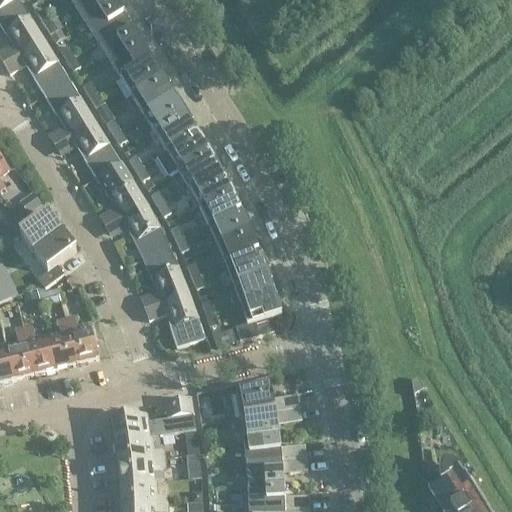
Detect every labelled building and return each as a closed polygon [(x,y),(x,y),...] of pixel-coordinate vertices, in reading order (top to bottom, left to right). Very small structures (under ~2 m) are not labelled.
[(0,0),(0,13),(19,2),(17,0),(0,0)] [(70,0),(76,8),(89,0),(70,0)] [(89,0),(76,8),(87,27),(117,8),(112,0),(89,0)] [(19,2),(0,13),(0,27),(6,37),(10,34),(17,46),(13,48),(19,58),(44,43),(19,2)] [(117,8),(87,27),(98,45),(131,25),(125,15),(123,16),(117,8)] [(44,28),(52,23),(45,13),(38,17),(44,28)] [(57,20),(52,23),(44,28),(56,46),(66,40),(61,32),(64,31),(57,20)] [(131,25),(98,45),(110,63),(140,44),(135,36),(137,35),(131,25)] [(19,58),(4,68),(10,78),(29,66),(36,77),(33,80),(45,99),(70,84),(44,43),(19,58)] [(140,44),(110,63),(121,82),(154,62),(147,52),(146,53),(140,44)] [(68,49),(61,54),(67,64),(75,60),(68,49)] [(81,71),(75,60),(67,64),(74,75),(81,71)] [(154,62),(121,82),(133,100),(163,81),(158,72),(160,71),(154,62)] [(163,81),(133,100),(145,119),(177,99),(171,89),(169,90),(163,81)] [(64,130),(70,140),(95,125),(70,84),(45,99),(57,119),(61,116),(68,128),(64,130)] [(90,101),(98,96),(91,86),(84,90),(90,101)] [(104,107),(98,96),(90,101),(97,112),(104,107)] [(177,99),(145,119),(156,137),(186,118),(181,109),(183,108),(177,99)] [(186,118),(156,137),(167,156),(200,135),(194,126),(192,127),(186,118)] [(113,138),(121,134),(114,123),(107,128),(113,138)] [(95,125),(70,140),(77,150),(81,148),(88,159),(84,161),(96,181),(121,166),(95,125)] [(128,144),(121,134),(113,138),(120,149),(128,144)] [(167,156),(157,162),(169,180),(179,174),(209,155),(204,146),(206,145),(200,135),(167,156)] [(179,174),(190,192),(223,173),(217,163),(215,164),(209,155),(179,174)] [(136,175),(144,170),(137,159),(130,164),(136,175)] [(0,193),(6,189),(0,181),(0,180),(10,173),(0,160),(0,193)] [(113,198),(126,220),(147,207),(133,184),(121,166),(96,181),(109,201),(113,198)] [(150,181),(144,170),(136,175),(143,185),(150,181)] [(223,173),(190,192),(200,210),(232,194),(226,184),(228,183),(223,173)] [(200,210),(210,230),(244,213),(239,203),(237,204),(232,194),(200,210)] [(32,195),(19,205),(27,217),(41,208),(32,195)] [(158,210),(166,206),(159,195),(152,199),(158,210)] [(172,217),(166,206),(158,210),(164,221),(172,217)] [(133,243),(143,264),(170,251),(160,231),(147,207),(126,220),(137,241),(133,243)] [(244,213),(210,230),(218,249),(251,234),(247,224),(249,223),(244,213)] [(65,278),(64,277),(58,269),(77,254),(50,218),(31,232),(24,222),(4,236),(12,246),(21,239),(48,276),(39,283),(46,292),(65,278)] [(176,245),(184,242),(179,230),(171,234),(176,245)] [(218,249),(227,268),(262,254),(257,243),(255,244),(251,234),(218,249)] [(190,253),(184,242),(176,245),(182,257),(190,253)] [(153,297),(157,308),(190,296),(179,271),(170,251),(143,264),(152,284),(157,282),(162,294),(153,297)] [(262,254),(227,268),(234,288),(268,275),(264,265),(266,264),(262,254)] [(0,266),(0,305),(15,298),(0,266)] [(193,282),(201,279),(196,267),(188,270),(193,282)] [(234,288),(241,307),(277,295),(273,285),(271,285),(268,275),(234,288)] [(77,279),(68,283),(73,292),(81,288),(77,279)] [(205,290),(201,279),(193,282),(197,294),(205,290)] [(45,296),(42,291),(37,292),(41,310),(62,305),(59,292),(45,296)] [(40,306),(36,295),(24,299),(28,310),(40,306)] [(248,328),(237,332),(241,344),(241,345),(241,346),(251,342),(260,340),(274,336),(270,322),(282,318),(279,307),(281,306),(277,295),(241,307),(248,328)] [(177,352),(206,343),(199,321),(190,296),(157,308),(146,313),(146,312),(145,312),(145,314),(146,314),(150,323),(171,316),(175,328),(170,329),(177,352)] [(206,319),(215,316),(211,304),(202,307),(206,319)] [(73,305),(62,308),(65,320),(76,317),(73,305)] [(219,328),(215,316),(206,319),(210,331),(219,328)] [(78,368),(100,362),(91,327),(78,331),(76,321),(66,323),(78,368)] [(60,335),(48,338),(57,373),(78,368),(66,323),(57,325),(60,335)] [(57,373),(48,338),(36,341),(34,331),(24,333),(36,378),(57,373)] [(18,346),(6,349),(15,384),(36,378),(24,333),(15,336),(18,346)] [(0,387),(15,384),(6,349),(0,350),(0,387)] [(412,385),(414,398),(425,392),(418,382),(412,385)] [(241,422),(300,412),(298,400),(281,403),(275,407),(272,391),(237,398),(241,422)] [(151,441),(159,440),(197,434),(192,402),(167,405),(170,422),(149,425),(151,441)] [(199,412),(201,424),(210,422),(208,410),(199,412)] [(241,422),(245,445),(280,440),(278,425),(285,427),(302,424),(300,412),(241,422)] [(112,425),(116,447),(151,441),(149,425),(147,417),(132,421),(130,415),(112,419),(114,425),(112,425)] [(116,447),(118,467),(165,462),(164,452),(161,453),(159,440),(151,441),(116,447)] [(187,459),(200,457),(198,440),(184,442),(187,459)] [(247,468),(307,463),(306,451),(288,452),(282,455),(280,440),(245,445),(247,468)] [(118,467),(120,488),(157,485),(155,473),(166,472),(165,462),(118,467)] [(247,468),(249,491),(285,489),(284,474),(290,476),(308,475),(307,463),(247,468)] [(441,510),(472,490),(463,476),(461,474),(459,472),(457,471),(455,469),(453,468),(450,468),(448,467),(445,467),(444,467),(444,468),(443,470),(442,472),(442,474),(442,476),(442,479),(442,481),(428,490),(441,510)] [(120,488),(122,509),(168,507),(168,498),(157,498),(157,485),(120,488)] [(249,511),(309,511),(310,502),(292,502),(286,505),(285,489),(249,491),(249,511)] [(472,490),(441,510),(441,511),(477,511),(483,509),(472,490)] [(194,496),(191,499),(192,506),(204,506),(204,502),(203,495),(194,496)]
